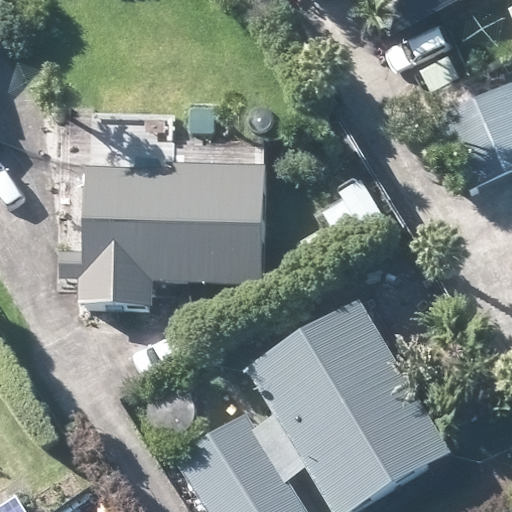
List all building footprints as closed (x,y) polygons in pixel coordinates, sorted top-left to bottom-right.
[(485,0),(367,0),(395,49),(485,0)] [(511,180),(511,96),(441,128),(473,198),(511,180)] [(307,265),(359,233),(368,247),(397,228),(389,214),(363,173),(325,197),(331,205),(313,216),(324,233),(298,250),(307,265)] [(270,184),(94,178),(89,317),(155,319),(156,293),(266,296),(270,184)] [(385,511),(454,470),(361,319),(251,386),(328,511),(385,511)] [(305,511),(251,425),(179,469),(205,511),(305,511)]
